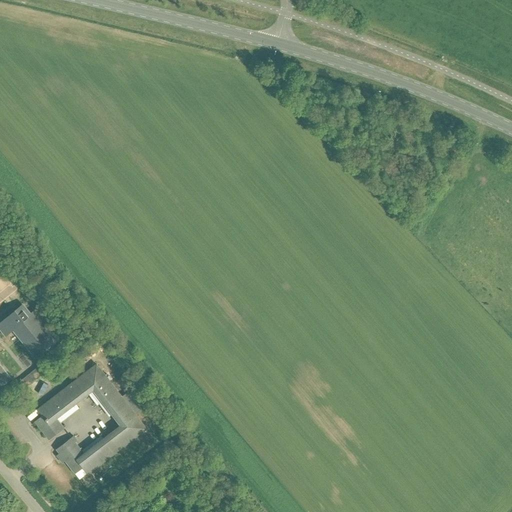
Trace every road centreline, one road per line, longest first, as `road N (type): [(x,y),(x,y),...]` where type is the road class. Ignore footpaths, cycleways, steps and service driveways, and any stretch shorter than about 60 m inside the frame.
road 1 (secondary): [(511,129),(392,79),(275,43)]
road 2 (secondary): [(275,43),(91,0)]
